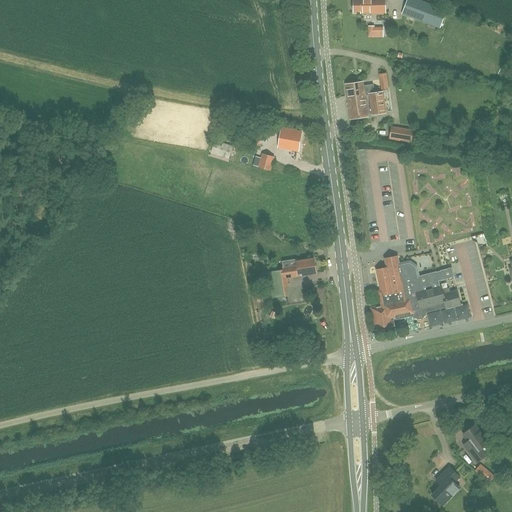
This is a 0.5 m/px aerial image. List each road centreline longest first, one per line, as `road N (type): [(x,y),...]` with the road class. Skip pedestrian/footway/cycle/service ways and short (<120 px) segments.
road 1 (track): [(0,426),(347,355)]
road 2 (track): [(0,498),(333,427)]
road 3 (secondary): [(347,307),(311,0)]
road 4 (unclassified): [(357,353),(511,320)]
road 5 (unclassified): [(361,420),(511,387)]
